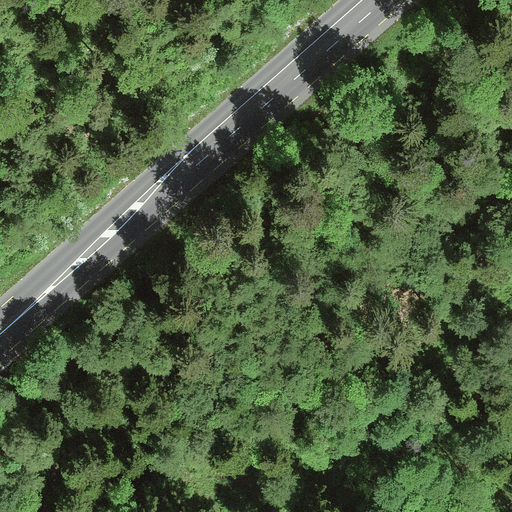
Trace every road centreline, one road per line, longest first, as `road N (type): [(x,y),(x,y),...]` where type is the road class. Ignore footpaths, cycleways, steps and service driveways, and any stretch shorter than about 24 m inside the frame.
road 1 (primary): [(104,242),(381,0)]
road 2 (primary): [(104,242),(0,335)]
